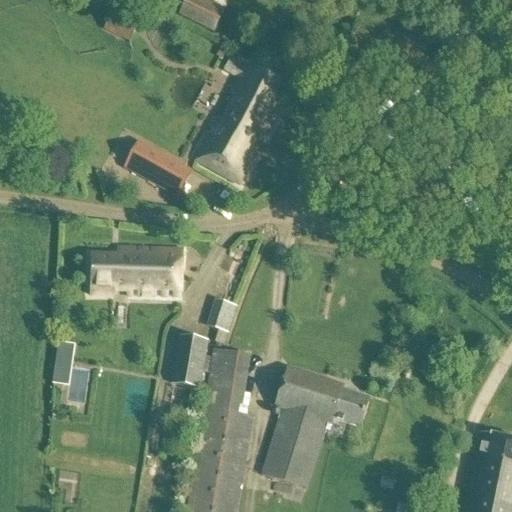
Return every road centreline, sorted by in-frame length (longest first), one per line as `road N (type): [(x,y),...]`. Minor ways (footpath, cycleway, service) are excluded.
road 1 (residential): [(282,214),(436,86),(466,38),(474,0)]
road 2 (residential): [(0,197),(218,227),(282,214)]
road 3 (residential): [(511,304),(419,253),(282,214)]
